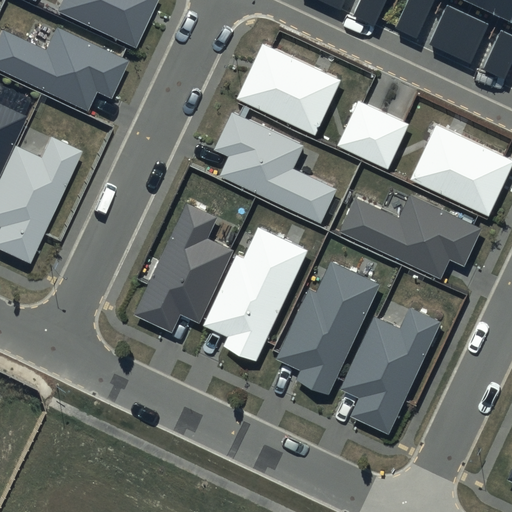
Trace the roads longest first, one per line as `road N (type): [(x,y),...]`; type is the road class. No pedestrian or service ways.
road 1 (residential): [(218,0),(55,349)]
road 2 (residential): [(55,349),(397,511)]
road 3 (residential): [(273,0),(511,111)]
road 4 (residential): [(511,308),(416,511)]
